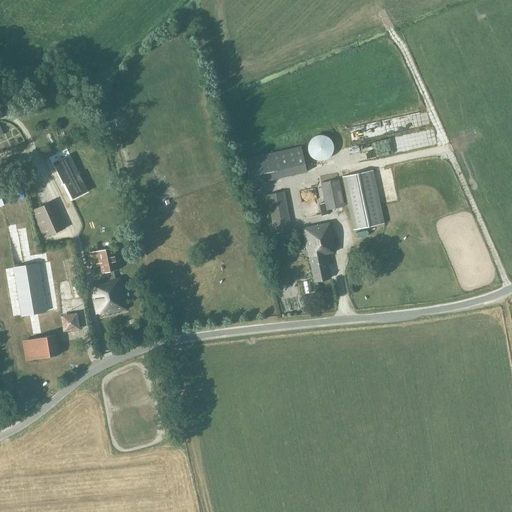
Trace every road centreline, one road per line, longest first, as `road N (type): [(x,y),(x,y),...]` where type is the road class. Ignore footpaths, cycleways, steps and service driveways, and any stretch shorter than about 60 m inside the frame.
road 1 (unclassified): [(6,434),(93,370),(134,352),(441,311),(511,289)]
road 2 (unknown): [(0,119),(23,137),(80,261)]
